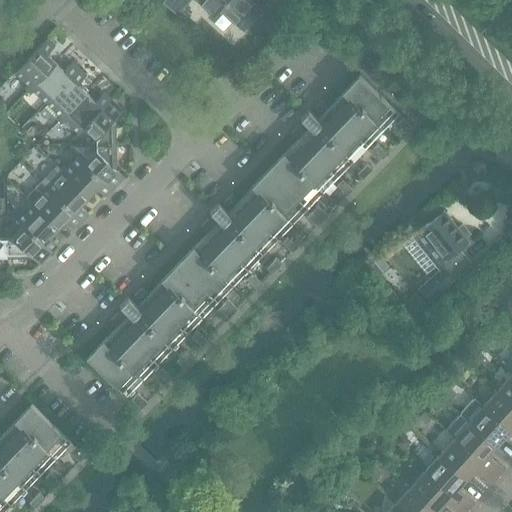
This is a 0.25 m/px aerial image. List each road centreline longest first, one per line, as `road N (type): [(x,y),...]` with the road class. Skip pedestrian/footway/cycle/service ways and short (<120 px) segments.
road 1 (residential): [(511,160),(338,0)]
road 2 (residential): [(198,136),(54,0)]
road 3 (residential): [(127,440),(7,331)]
road 4 (secondary): [(411,0),(511,97)]
road 5 (residential): [(238,95),(284,49),(327,88)]
